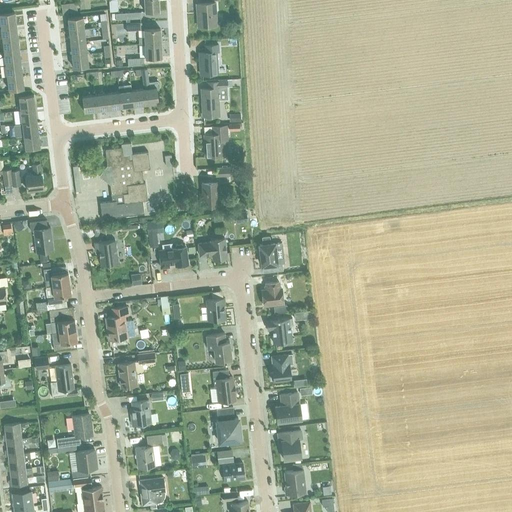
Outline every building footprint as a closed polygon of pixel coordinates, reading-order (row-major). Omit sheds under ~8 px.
[(89,0),(78,0),(80,9),(90,8),(89,0)] [(118,11),(118,0),(109,0),(110,11),(118,11)] [(159,11),(158,0),(144,0),(145,12),(159,11)] [(198,27),(217,26),(216,3),(198,4),(199,15),(198,15),(198,27)] [(62,14),(76,12),(75,4),(61,5),(62,14)] [(0,16),(1,27),(16,25),(15,12),(0,14),(0,16)] [(70,31),(85,29),(83,16),(68,18),(70,31)] [(142,30),(142,23),(130,23),(126,23),(127,31),(142,30)] [(18,38),(16,25),(1,27),(3,40),(18,38)] [(85,29),(70,31),(71,43),(86,41),(86,36),(94,35),(93,28),(85,29)] [(139,44),(146,44),(161,43),(161,29),(145,30),(145,37),(138,37),(139,44)] [(19,50),(18,38),(3,40),(4,52),(19,50)] [(88,53),(86,41),(71,43),(73,55),(88,53)] [(161,43),(146,44),(146,58),(162,57),(161,43)] [(217,52),(219,52),(219,45),(205,45),(206,52),(201,52),(201,66),(201,75),(218,74),(217,52)] [(21,63),(19,50),(4,52),(6,65),(21,63)] [(89,66),(88,53),(73,55),(74,68),(89,66)] [(129,66),(145,65),(144,58),(128,59),(129,66)] [(22,75),(21,63),(6,65),(7,77),(22,75)] [(147,69),(142,69),(142,75),(144,89),(146,104),(158,102),(157,89),(159,89),(159,88),(160,86),(159,83),(158,82),(158,81),(149,82),(147,69)] [(22,75),(7,77),(9,90),(24,88),(22,75)] [(208,88),(202,88),(203,116),(219,115),(217,88),(228,87),(227,81),(207,82),(208,88)] [(125,91),(124,85),(119,86),(120,92),(122,107),(134,105),(132,90),(125,91)] [(144,89),(132,90),(134,105),(146,104),(144,89)] [(120,92),(107,93),(109,108),(122,107),(120,92)] [(109,108),(107,93),(95,95),(97,110),(109,108)] [(21,111),(36,109),(34,95),(19,97),(21,111)] [(97,110),(95,95),(82,96),(84,111),(97,110)] [(36,109),(21,111),(22,124),(37,122),(36,109)] [(242,122),(241,115),(230,115),(230,123),(242,122)] [(15,125),(14,125),(16,138),(24,137),(39,135),(37,122),(22,124),(15,125)] [(227,125),(213,126),(204,126),(205,135),(206,156),(224,155),(227,155),(227,140),(228,140),(227,125)] [(39,135),(24,137),(25,149),(40,147),(39,135)] [(99,175),(110,184),(112,200),(100,202),(102,218),(145,213),(143,200),(148,200),(146,182),(137,183),(137,181),(140,180),(140,175),(143,175),(143,169),(150,168),(148,152),(132,153),(131,141),(122,143),(122,146),(106,148),(108,164),(99,175)] [(153,142),(153,150),(169,150),(169,142),(153,142)] [(27,190),(43,188),(40,163),(32,164),(34,174),(25,175),(27,190)] [(216,176),(231,175),(231,168),(216,169),(216,176)] [(4,170),(3,170),(5,184),(13,183),(11,171),(11,169),(4,170)] [(11,171),(13,183),(13,186),(21,185),(19,170),(11,171)] [(201,206),(218,205),(217,182),(202,182),(203,199),(201,199),(201,206)] [(234,213),(235,222),(247,220),(246,211),(234,213)] [(51,227),(48,228),(47,219),(30,221),(30,230),(33,229),(35,238),(36,238),(37,252),(53,251),(51,236),(52,236),(51,227)] [(14,226),(18,231),(23,227),(19,221),(14,226)] [(154,223),(146,224),(149,247),(157,246),(154,223)] [(114,226),(95,228),(95,236),(107,235),(106,233),(115,232),(114,226)] [(263,244),(260,245),(262,266),(263,266),(263,269),(264,271),(265,271),(266,271),(266,272),(283,270),(282,263),(277,263),(275,243),(270,243),(269,236),(263,237),(263,244)] [(227,258),(224,237),(210,239),(210,241),(198,243),(200,255),(212,254),(213,260),(227,258)] [(118,263),(115,239),(94,242),(95,250),(99,250),(101,265),(118,263)] [(183,246),(183,244),(181,243),(177,244),(176,245),(176,247),(173,247),(174,248),(159,250),(161,267),(169,266),(168,264),(175,263),(176,265),(188,264),(186,246),(183,246)] [(46,253),(40,254),(41,263),(42,262),(47,262),(47,261),(49,261),(48,254),(46,254),(46,253)] [(51,268),(43,269),(45,280),(52,279),(52,285),(69,283),(68,272),(67,272),(66,266),(51,268)] [(141,284),(140,274),(132,275),(133,285),(141,284)] [(283,303),(282,287),(280,288),(279,281),(266,283),(267,289),(262,290),(263,305),(283,303)] [(69,283),(52,285),(46,286),(48,303),(64,301),(64,295),(71,294),(69,283)] [(208,321),(225,319),(224,305),(225,305),(224,297),(206,299),(208,321)] [(143,299),(140,305),(145,308),(148,303),(143,299)] [(22,300),(15,301),(17,315),(24,314),(22,300)] [(287,305),(274,306),(275,313),(288,312),(287,305)] [(113,308),(114,316),(108,317),(110,329),(108,329),(110,339),(128,336),(136,334),(133,319),(126,320),(125,315),(129,314),(127,306),(113,308)] [(68,307),(48,310),(50,323),(51,333),(58,332),(75,330),(73,319),(72,307),(68,307)] [(293,313),(294,320),(310,319),(309,311),(293,313)] [(266,320),(267,329),(272,329),(274,343),(292,341),(290,325),(293,325),(292,317),(266,320)] [(58,332),(51,333),(54,351),(71,348),(71,342),(76,341),(75,330),(58,332)] [(225,340),(224,332),(206,334),(208,348),(214,348),(216,362),(224,361),(226,361),(226,360),(231,360),(231,358),(233,357),(232,351),(230,351),(229,340),(225,340)] [(40,355),(39,347),(32,348),(33,356),(40,355)] [(137,363),(155,361),(154,353),(136,355),(137,363)] [(293,364),(292,353),(272,356),(273,366),(272,366),(273,372),(271,372),(271,380),(273,379),(274,381),(291,379),(289,364),(293,364)] [(48,356),(34,357),(35,369),(49,367),(48,356)] [(121,387),(137,385),(134,361),(118,363),(121,387)] [(65,396),(64,389),(74,387),(71,364),(55,366),(57,380),(50,381),(52,397),(65,396)] [(4,376),(3,368),(0,368),(0,387),(11,386),(10,375),(4,376)] [(213,371),(214,388),(217,387),(219,402),(235,400),(234,392),(235,392),(234,384),(233,384),(233,376),(229,377),(228,369),(213,371)] [(188,373),(180,374),(182,392),(190,391),(188,373)] [(302,383),(315,382),(315,375),(302,375),(302,383)] [(32,381),(25,382),(26,390),(33,389),(32,381)] [(281,394),(282,402),(284,401),(285,405),(275,406),(277,422),(302,419),(300,403),(299,403),(297,392),(281,394)] [(132,408),(130,408),(132,425),(151,422),(148,399),(132,401),(132,408)] [(217,420),(219,442),(241,440),(240,430),(239,430),(239,426),(238,418),(234,418),(233,406),(217,408),(218,420),(217,420)] [(57,438),(58,447),(81,444),(80,436),(93,434),(92,426),(91,426),(89,413),(72,415),(75,436),(57,438)] [(22,438),(21,438),(20,427),(27,426),(26,422),(20,423),(4,425),(5,435),(3,435),(4,441),(6,440),(22,438)] [(302,438),(301,430),(278,432),(279,440),(281,440),(283,459),(301,457),(299,439),(302,438)] [(135,447),(138,468),(155,466),(152,446),(163,444),(162,439),(162,434),(161,433),(146,435),(148,446),(135,447)] [(6,440),(7,450),(5,450),(6,456),(8,455),(23,453),(22,444),(29,443),(28,437),(21,438),(22,438),(6,440)] [(79,471),(75,472),(76,478),(90,476),(90,475),(89,469),(97,468),(94,449),(76,451),(78,463),(79,471)] [(223,450),(217,451),(217,454),(219,463),(222,463),(233,461),(232,456),(232,455),(231,449),(223,450)] [(179,455),(179,452),(176,450),(172,450),(170,453),(170,456),(173,458),(177,458),(179,455)] [(9,465),(7,465),(7,471),(10,471),(10,470),(25,468),(24,459),(31,458),(35,457),(35,452),(30,452),(23,453),(8,455),(9,465)] [(192,468),(204,466),(202,454),(190,456),(192,468)] [(222,465),(222,466),(223,472),(224,480),(228,480),(245,478),(244,473),(243,463),(242,463),(235,464),(222,465)] [(293,470),(285,471),(287,486),(285,486),(286,495),(306,492),(303,469),(302,463),(293,464),(293,470)] [(11,480),(9,480),(9,486),(11,485),(16,485),(27,484),(26,474),(33,473),(32,472),(37,472),(44,472),(43,466),(37,467),(32,467),(25,468),(10,470),(10,471),(10,476),(11,480)] [(48,480),(58,479),(58,472),(47,473),(48,480)] [(90,476),(76,478),(73,478),(73,479),(74,486),(81,485),(91,484),(90,476)] [(142,505),(157,503),(163,500),(165,496),(165,491),(163,477),(139,480),(140,489),(142,488),(143,493),(141,493),(142,505)] [(74,486),(73,479),(66,480),(49,482),(50,491),(67,489),(67,487),(74,486)] [(81,485),(74,486),(75,491),(76,490),(78,503),(76,503),(77,511),(85,511),(104,509),(101,486),(82,488),(81,485)] [(330,485),(322,486),(323,494),(331,493),(330,485)] [(23,492),(12,493),(14,508),(25,507),(33,505),(32,494),(31,491),(23,492)] [(238,499),(237,491),(223,493),(224,501),(238,499)] [(333,498),(322,499),(323,506),(333,505),(333,498)] [(232,511),(249,511),(248,501),(231,503),(232,511)] [(293,511),(310,511),(311,511),(310,501),(293,503),(293,511)]
